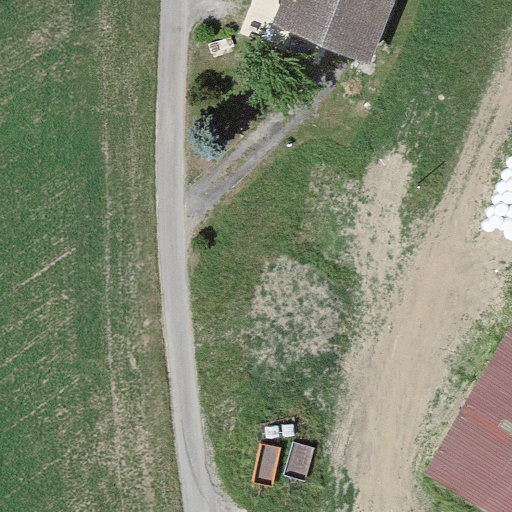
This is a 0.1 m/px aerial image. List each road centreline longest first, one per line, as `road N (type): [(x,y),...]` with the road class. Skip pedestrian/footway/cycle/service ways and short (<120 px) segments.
road 1 (unclassified): [(195,511),(169,227),(172,0)]
road 2 (track): [(169,227),(327,84),(342,46)]
